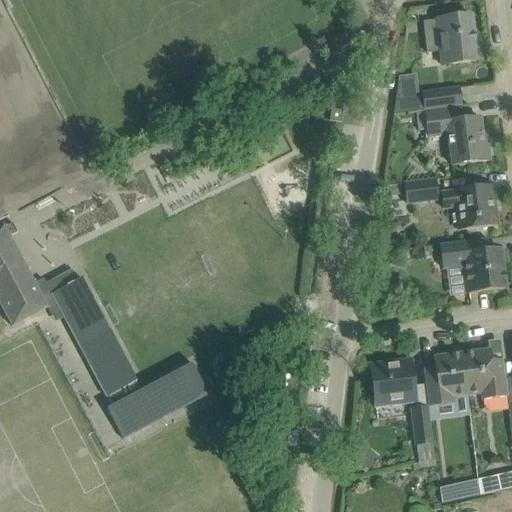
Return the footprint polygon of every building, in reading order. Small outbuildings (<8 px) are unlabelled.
[(471,16),(422,22),(426,53),(439,52),(441,66),(477,62),(475,43),(471,16)] [(349,44),(345,37),(344,35),(330,43),(335,52),(349,44)] [(458,89),(438,91),(412,94),(411,82),(398,83),(397,83),(398,83),(393,116),(416,113),(424,112),(460,107),(458,89)] [(427,130),(428,139),(447,137),(451,167),(489,162),(486,141),(483,141),(480,118),(462,121),(460,107),(424,112),(416,113),(419,131),(427,130)] [(341,123),(342,111),(331,110),(329,122),(341,123)] [(403,184),(405,200),(406,204),(438,200),(435,180),(403,184)] [(492,186),(453,192),(453,193),(441,194),(443,210),(455,208),(458,231),(497,226),(492,186)] [(0,304),(12,327),(30,318),(47,309),(9,237),(17,233),(12,224),(4,228),(3,226),(0,227),(0,304)] [(505,289),(501,253),(500,250),(489,251),(487,240),(467,242),(439,245),(424,248),(425,254),(440,251),(442,269),(462,267),(463,275),(466,295),(505,289)] [(136,382),(94,304),(81,279),(51,295),(106,398),(107,397),(112,406),(106,410),(122,440),(208,395),(191,364),(140,392),(135,383),(136,382)] [(507,397),(503,369),(502,361),(490,363),(489,351),(461,355),(467,396),(480,394),(481,400),(507,397)] [(452,398),(467,396),(461,355),(434,358),(435,370),(423,372),(428,407),(453,403),(452,398)] [(375,408),(415,403),(410,361),(370,366),(375,408)] [(427,410),(411,412),(416,448),(419,469),(434,466),(431,446),(427,410)] [(481,496),(511,490),(511,473),(477,481),(477,483),(481,496)]
